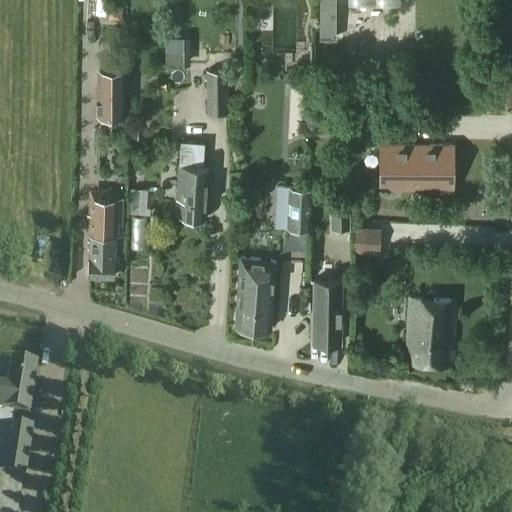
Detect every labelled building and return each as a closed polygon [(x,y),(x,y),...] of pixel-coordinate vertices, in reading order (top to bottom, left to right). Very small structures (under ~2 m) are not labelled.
[(123,7),(108,6),(108,21),(122,21),(123,7)] [(190,51),(165,51),(165,65),(190,65),(190,51)] [(95,114),(124,115),(126,67),(96,66),(95,114)] [(228,69),(206,69),(207,112),(228,112),(228,69)] [(178,165),(176,198),(180,199),(179,215),(206,217),(209,167),(203,166),(205,142),(180,140),(178,165)] [(452,144),(380,144),(380,188),(452,188),(452,144)] [(314,187),(288,185),(286,227),(312,229),(314,187)] [(132,188),(130,213),(149,214),(150,208),(139,207),(140,200),(138,200),(139,188),(132,188)] [(88,233),(90,233),(89,276),(92,276),(94,279),(101,279),(103,276),(114,277),(115,234),(122,234),(121,191),(97,190),(96,213),(88,213),(88,233)] [(350,201),(332,201),(332,227),(350,227),(350,201)] [(352,253),(381,254),(382,228),(353,227),(352,253)] [(276,258),(256,257),(240,255),(234,325),(270,328),(276,258)] [(314,278),(313,341),(340,342),(341,279),(314,278)] [(455,298),(409,296),(407,362),(452,364),(455,298)] [(11,362),(9,378),(7,392),(1,391),(0,394),(0,409),(29,414),(36,366),(11,362)] [(33,431),(2,426),(0,425),(0,476),(23,480),(25,481),(33,431)] [(17,511),(23,480),(0,476),(0,511),(17,511)]
